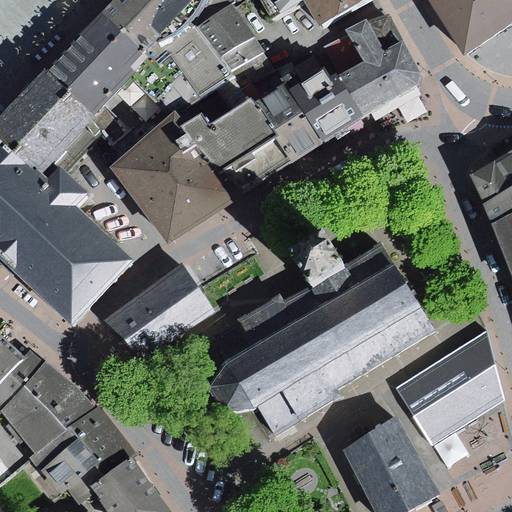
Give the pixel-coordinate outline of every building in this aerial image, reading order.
[(220,57),(198,27),(231,4),(234,2),(232,0),(114,0),(103,13),(143,51),(157,64),(171,55),(184,73),(200,95),(218,84),(228,100),(243,89),(231,73),(220,57)] [(369,0),(308,0),(325,26),(369,0)] [(511,0),(429,0),(462,51),(511,16),(511,0)] [(220,57),(254,35),(231,4),(198,27),(220,57)] [(64,56),(50,71),(94,114),(123,84),(127,90),(137,81),(157,102),(163,97),(173,111),(200,95),(184,73),(171,55),(157,64),(143,51),(103,13),(64,56)] [(419,77),(420,72),(403,40),(393,23),(389,14),(368,23),(366,20),(347,29),(350,35),(351,38),(364,62),(363,62),(342,75),(339,77),(363,114),(369,110),(407,88),(417,83),(419,77)] [(220,57),(231,73),(261,52),(265,50),(254,35),(220,57)] [(350,35),(326,46),(342,75),(363,62),(364,62),(351,38),(350,35)] [(273,69),(261,52),(231,73),(243,89),(273,69)] [(278,73),(286,84),(324,140),(335,133),(363,114),(339,77),(333,80),(325,67),(320,70),(312,58),(296,69),(292,63),(278,73)] [(53,159),(94,114),(50,71),(48,69),(19,101),(0,121),(0,141),(39,175),(53,159)] [(286,84),(257,102),(292,159),(306,151),(324,140),(286,84)] [(230,199),(292,159),(257,102),(254,97),(210,127),(202,114),(182,126),(230,199)] [(113,166),(171,241),(230,199),(182,126),(174,113),(144,140),(113,166)] [(79,207),(89,197),(65,175),(60,169),(48,183),(39,175),(0,141),(0,252),(74,320),(133,261),(79,207)] [(511,153),(495,163),(474,175),(485,203),(492,224),(511,211),(511,153)] [(511,270),(511,211),(492,224),(494,227),(505,253),(511,270)] [(213,387),(227,408),(256,403),(273,433),(302,416),(303,418),(341,396),(335,387),(432,329),(419,307),(405,284),(403,280),(399,274),(393,264),(382,245),(345,267),(323,231),(289,250),(311,287),(284,303),(280,297),(215,336),(230,361),(213,387)] [(143,358),(211,309),(181,268),(113,317),(143,358)] [(470,345),(400,388),(433,442),(503,398),(485,335),(470,345)] [(37,356),(31,353),(24,359),(7,344),(0,337),(0,409),(1,410),(38,453),(32,457),(45,470),(64,494),(70,489),(82,502),(88,511),(170,511),(171,511),(158,493),(130,457),(135,454),(114,429),(96,406),(71,385),(45,361),(37,356)] [(396,419),(345,447),(355,465),(380,511),(401,511),(436,493),(396,419)]
